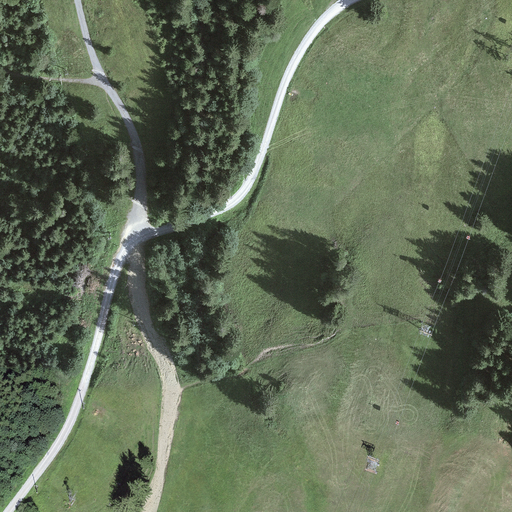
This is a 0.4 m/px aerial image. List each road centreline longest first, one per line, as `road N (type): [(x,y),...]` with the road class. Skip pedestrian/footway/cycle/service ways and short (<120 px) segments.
road 1 (unclassified): [(349,0),(297,54),(258,163),(231,202),(141,233)]
road 2 (track): [(7,511),(74,414),(114,271),(141,233)]
road 3 (track): [(141,233),(137,147),(101,78)]
